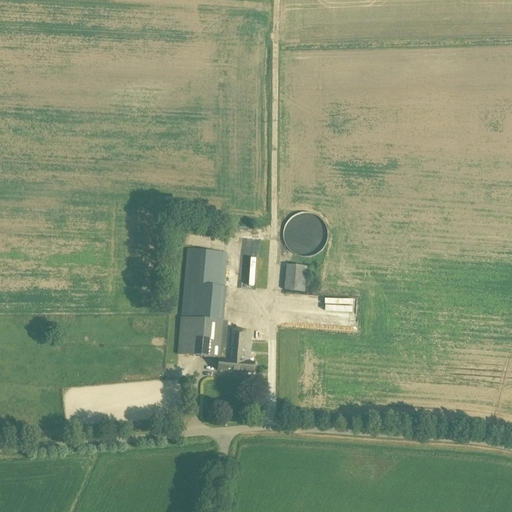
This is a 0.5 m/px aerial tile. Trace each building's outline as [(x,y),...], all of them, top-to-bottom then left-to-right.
[(305,258),(308,258),(312,257),(315,255),(319,253),(321,251),(324,248),(326,245),(327,241),(327,237),(327,233),(327,230),(325,226),(323,223),(321,220),(318,218),(315,216),(311,215),(308,214),(304,214),(300,214),(297,215),(294,217),(291,219),(288,222),(286,225),(284,228),(284,232),(283,236),(284,239),(285,243),(286,247),(288,250),(291,252),(294,255),(297,256),(301,257),(305,258)] [(265,350),(265,340),(261,339),(261,336),(257,336),(257,333),(251,332),(226,330),(226,322),(222,322),(224,288),(222,287),(224,254),(185,251),(177,356),(218,359),(218,361),(218,371),(253,373),(254,363),(249,363),(250,343),(255,344),(255,350),(265,350)] [(283,264),(282,287),(302,288),(303,264),(283,264)] [(299,305),(332,306),(332,296),(300,295),(299,305)] [(344,299),(341,307),(352,310),(354,302),(344,299)] [(155,348),(165,348),(166,327),(156,327),(155,348)] [(54,347),(97,345),(97,334),(54,335),(54,347)] [(165,363),(166,375),(176,375),(175,362),(165,363)]
